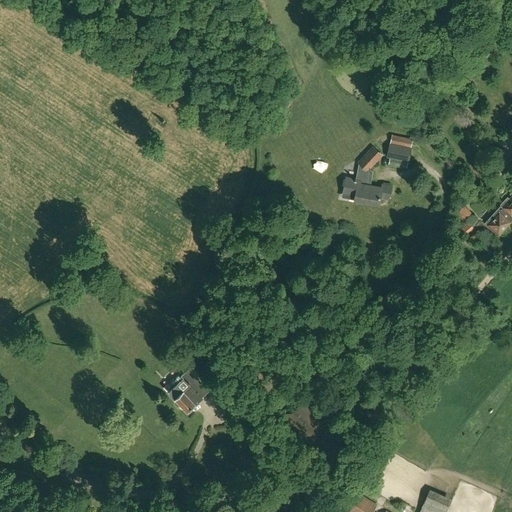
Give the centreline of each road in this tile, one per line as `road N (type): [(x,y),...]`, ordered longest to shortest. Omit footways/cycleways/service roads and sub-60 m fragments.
road 1 (unclassified): [(511,254),(414,367),(319,511)]
road 2 (unclassified): [(192,511),(64,474),(0,425)]
